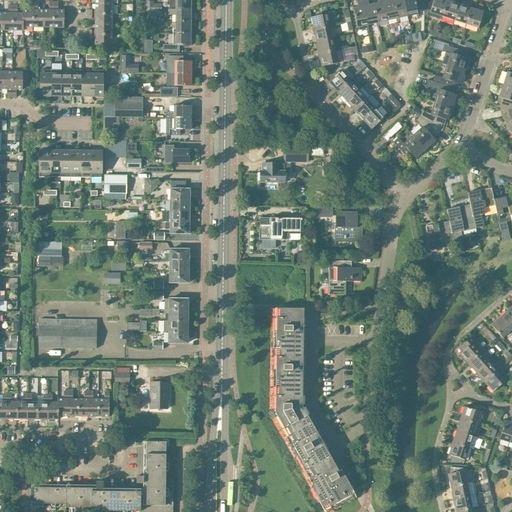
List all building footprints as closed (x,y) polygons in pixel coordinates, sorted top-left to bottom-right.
[(168,10),(189,10),(190,6),(191,5),(191,1),(189,0),(169,0),(169,10),(168,10)] [(358,27),(367,25),(361,0),(355,0),(357,8),(353,9),(357,30),(359,30),(358,27)] [(369,5),(367,0),(361,0),(367,25),(375,23),(376,26),(378,26),(373,4),(369,5)] [(379,23),(387,21),(382,0),(376,0),(378,3),(373,4),(378,26),(379,26),(379,23)] [(389,1),(388,0),(382,0),(387,21),(395,19),(396,22),(398,22),(393,0),(389,1)] [(399,18),(407,16),(403,0),(393,0),(398,22),(399,21),(399,18)] [(403,0),(407,16),(416,15),(416,18),(418,17),(417,10),(423,11),(423,14),(424,14),(423,0),(403,0)] [(423,0),(424,14),(429,14),(428,16),(441,20),(442,17),(447,1),(443,0),(423,0)] [(148,9),(148,10),(161,10),(156,9),(156,5),(152,5),(152,1),(147,1),(147,9),(148,9)] [(454,21),(459,5),(447,1),(442,17),(454,21)] [(32,28),(33,2),(28,2),(28,10),(22,10),(22,14),(22,27),(32,28)] [(43,28),(43,10),(37,10),(37,3),(33,2),(32,28),(43,28)] [(53,28),(53,3),(48,3),(48,10),(43,10),(43,28),(53,28)] [(53,3),(53,28),(63,28),(63,11),(57,11),(57,3),(53,3)] [(112,15),(112,4),(95,4),(95,10),(87,10),(87,14),(112,15)] [(466,24),(471,9),(459,5),(454,21),(466,24)] [(2,30),(12,31),(12,6),(8,6),(8,13),(2,13),(2,30)] [(22,27),(22,14),(17,14),(17,6),(12,6),(12,31),(22,31),(22,27)] [(471,9),(466,24),(478,28),(483,13),(471,9)] [(175,16),(175,22),(191,22),(191,17),(189,16),(189,10),(168,10),(168,15),(175,16)] [(112,25),(112,15),(87,14),(87,19),(95,19),(95,25),(112,25)] [(313,30),(329,27),(327,14),(311,18),(313,30)] [(191,29),(191,22),(175,22),(175,29),(173,29),(173,34),(189,34),(189,30),(191,29)] [(112,35),(112,25),(95,25),(95,30),(87,30),(87,35),(112,35)] [(316,43),(332,39),(329,27),(313,30),(316,43)] [(447,41),(449,37),(437,33),(435,37),(447,41)] [(189,39),(189,34),(173,34),(173,38),(175,38),(175,45),(162,45),(162,52),(179,52),(179,46),(189,46),(189,45),(190,44),(190,40),(189,39)] [(112,46),(112,35),(87,35),(86,39),(95,39),(94,45),(112,46)] [(319,55),(335,51),(332,39),(316,43),(319,55)] [(446,66),(463,72),(467,60),(463,58),(465,52),(444,45),(442,52),(450,54),(446,66)] [(335,51),(319,55),(321,67),(337,64),(335,51)] [(183,57),(166,57),(166,74),(167,74),(175,74),(190,74),(190,62),(183,62),(183,57)] [(362,70),(365,67),(360,61),(357,64),(362,70)] [(357,64),(353,67),(358,73),(361,69),(357,64)] [(459,84),(463,72),(446,66),(442,78),(434,75),(433,80),(427,78),(427,80),(453,88),(455,83),(459,84)] [(507,73),(503,85),(511,87),(511,69),(511,74),(507,73)] [(51,95),(51,70),(40,70),(40,95),(51,95)] [(61,75),(61,70),(51,70),(51,95),(61,95),(61,75)] [(82,75),(82,70),(71,70),(71,75),(71,95),(81,96),(82,75)] [(92,75),(92,96),(102,96),(102,71),(92,70),(92,75)] [(370,79),(374,76),(368,70),(365,73),(370,79)] [(11,97),(12,73),(2,72),(1,89),(7,89),(7,97),(11,97)] [(338,93),(350,81),(341,72),(329,83),(338,93)] [(12,73),(11,97),(15,97),(15,89),(22,89),(22,73),(12,73)] [(175,74),(167,74),(167,85),(174,86),(190,86),(190,74),(175,74)] [(71,95),(71,75),(61,75),(61,95),(71,95)] [(92,96),(92,75),(82,75),(81,96),(92,96)] [(379,88),(382,85),(377,79),(373,82),(379,88)] [(451,94),(453,88),(427,80),(425,86),(438,90),(434,102),(452,108),(456,96),(451,94)] [(346,102),(358,91),(350,81),(338,93),(346,102)] [(511,87),(503,85),(499,97),(503,99),(501,105),(502,111),(511,109),(511,87)] [(176,97),(177,88),(160,87),(159,97),(176,97)] [(387,98),(391,95),(385,88),(382,92),(387,98)] [(354,111),(367,100),(358,91),(346,102),(354,111)] [(104,117),(129,118),(142,118),(142,97),(104,97),(104,117)] [(396,107),(399,104),(394,98),(390,101),(396,107)] [(363,120),(375,109),(367,100),(354,111),(363,120)] [(448,120),(452,108),(434,102),(430,114),(423,111),(419,116),(431,124),(430,126),(436,134),(440,130),(443,119),(448,120)] [(165,118),(190,118),(191,106),(174,106),(174,112),(165,112),(165,118)] [(375,109),(363,120),(371,130),(383,119),(375,109)] [(511,109),(502,111),(503,118),(508,123),(505,126),(511,134),(511,109)] [(432,138),(436,134),(430,126),(431,124),(419,116),(416,121),(422,128),(412,136),(425,150),(435,141),(432,138)] [(190,130),(190,118),(165,118),(165,136),(180,136),(180,130),(190,130)] [(395,131),(400,126),(396,122),(391,127),(395,131)] [(415,159),(425,150),(412,136),(403,144),(398,138),(393,143),(407,159),(412,155),(415,159)] [(173,146),(164,146),(164,163),(172,163),(189,163),(189,162),(190,162),(190,157),(189,157),(189,150),(173,150),(173,146)] [(323,156),(323,147),(283,147),(283,165),(260,164),(260,171),(259,182),(284,183),(284,172),(289,172),(289,162),(307,163),(307,156),(323,156)] [(50,177),(50,152),(39,152),(39,177),(50,177)] [(60,177),(60,152),(50,152),(50,177),(60,177)] [(70,177),(70,152),(60,152),(60,177),(70,177)] [(80,177),(81,152),(70,152),(70,177),(80,177)] [(91,177),(91,152),(81,152),(80,177),(91,177)] [(91,152),(91,177),(101,178),(101,153),(91,152)] [(126,168),(140,168),(140,160),(126,160),(126,168)] [(104,182),(103,194),(125,194),(126,176),(103,176),(104,182)] [(493,200),(491,188),(467,193),(470,205),(472,217),(473,217),(474,223),(475,228),(483,227),(481,215),(484,215),(483,208),(494,206),(493,200)] [(166,200),(189,200),(189,197),(190,196),(190,191),(189,190),(189,189),(171,189),(170,196),(166,196),(166,200)] [(494,206),(498,224),(510,221),(509,215),(511,214),(511,195),(493,200),(494,206)] [(170,201),(170,212),(190,212),(190,205),(189,204),(189,200),(166,200),(166,201),(170,201)] [(470,205),(446,210),(449,221),(452,234),(452,233),(453,239),(462,237),(461,232),(463,231),(475,228),(474,223),(473,217),(472,217),(470,205)] [(188,217),(190,216),(190,212),(170,212),(162,211),(162,222),(188,223),(188,217)] [(361,242),(361,227),(356,227),(356,213),(335,212),(335,241),(361,242)] [(299,232),(299,219),(259,218),(259,222),(259,228),(259,240),(275,240),(287,240),(287,233),(299,232)] [(453,239),(452,233),(452,234),(449,221),(425,227),(430,250),(442,248),(441,242),(453,239)] [(190,226),(188,225),(188,223),(162,222),(161,222),(161,230),(168,230),(168,227),(170,227),(170,233),(188,233),(188,232),(190,231),(190,226)] [(61,257),(61,243),(39,242),(38,257),(50,257),(61,257)] [(169,261),(189,261),(189,253),(188,253),(188,250),(169,249),(169,261)] [(38,257),(38,266),(50,266),(50,257),(38,257)] [(188,267),(189,261),(169,261),(169,272),(187,272),(187,268),(188,267)] [(361,282),(361,268),(351,268),(351,261),(328,261),(327,295),(345,296),(345,282),(361,282)] [(187,275),(187,272),(169,272),(169,283),(187,283),(187,281),(188,281),(189,276),(187,275)] [(120,284),(120,274),(103,274),(103,284),(120,284)] [(163,310),(187,311),(187,307),(188,306),(188,302),(187,301),(187,299),(163,299),(163,310)] [(329,313),(329,304),(320,304),(319,312),(329,313)] [(293,321),(293,309),(273,309),(272,407),(275,407),(275,413),(278,419),(275,420),(312,486),(311,487),(324,511),(331,507),(333,510),(348,501),(347,498),(354,494),(347,482),(340,485),(337,480),(339,478),(336,473),(334,474),(332,469),(327,472),(313,448),(318,445),(312,435),(308,438),(294,414),(299,411),(297,408),(297,405),(292,405),(293,371),(297,371),(298,360),(293,360),(293,332),(298,332),(298,321),(293,321)] [(511,329),(511,328),(511,311),(510,309),(500,317),(511,329)] [(187,314),(187,311),(163,310),(163,314),(165,314),(165,321),(168,321),(188,322),(188,315),(187,314)] [(502,338),(511,329),(500,317),(491,326),(502,338)] [(96,349),(97,320),(38,319),(38,348),(96,349)] [(163,321),(163,332),(168,332),(187,333),(187,327),(188,326),(188,322),(165,321),(163,321)] [(126,331),(139,331),(139,323),(126,323),(126,331)] [(187,335),(187,333),(168,332),(168,343),(186,344),(186,341),(188,341),(188,336),(187,335)] [(495,338),(490,332),(486,336),(492,342),(495,338)] [(501,351),(504,348),(498,342),(495,345),(501,351)] [(468,364),(480,353),(471,343),(459,354),(468,364)] [(509,360),(511,357),(511,356),(507,351),(503,354),(509,360)] [(476,373),(488,362),(480,353),(468,364),(476,373)] [(484,383),(497,371),(488,362),(476,373),(484,383)] [(497,371),(484,383),(493,392),(502,383),(504,385),(507,383),(505,381),(497,371)] [(129,383),(129,374),(115,374),(115,383),(129,383)] [(167,409),(167,394),(168,394),(168,383),(150,383),(150,409),(167,409)] [(68,391),(67,417),(77,417),(78,399),(72,399),(72,392),(72,387),(68,387),(68,391)] [(67,417),(68,391),(63,391),(63,399),(57,399),(57,403),(58,416),(67,417)] [(88,417),(88,392),(83,391),(83,399),(78,399),(77,417),(88,417)] [(98,417),(98,400),(92,400),(93,392),(88,392),(88,417),(98,417)] [(98,400),(98,417),(109,417),(109,392),(104,392),(104,400),(98,400)] [(16,419),(17,402),(11,402),(11,394),(7,394),(6,419),(16,419)] [(27,420),(27,395),(22,394),(22,402),(17,402),(16,419),(27,420)] [(37,420),(37,402),(32,402),(32,395),(27,395),(27,420),(37,420)] [(47,420),(47,395),(43,395),(43,403),(37,402),(37,420),(47,420)] [(58,416),(57,403),(52,403),(52,395),(47,395),(47,420),(58,420),(58,416)] [(460,419),(476,424),(480,412),(464,407),(460,419)] [(509,442),(511,432),(511,414),(509,423),(504,421),(498,442),(499,443),(500,440),(509,442)] [(472,436),(476,424),(460,419),(456,431),(472,436)] [(473,449),(476,438),(472,436),(456,431),(452,443),(468,448),(473,449)] [(172,511),(173,480),(169,480),(165,480),(165,442),(146,442),(146,494),(140,494),(140,492),(92,492),(92,488),(33,488),(33,504),(65,504),(65,507),(101,508),(101,511),(139,511),(172,511)] [(463,463),(468,448),(452,443),(448,455),(450,456),(450,463),(463,463)] [(447,474),(450,487),(466,484),(464,471),(463,468),(449,467),(449,474),(447,474)] [(453,499),(469,496),(466,484),(450,487),(453,499)] [(455,511),(472,508),(469,496),(453,499),(455,511)]
